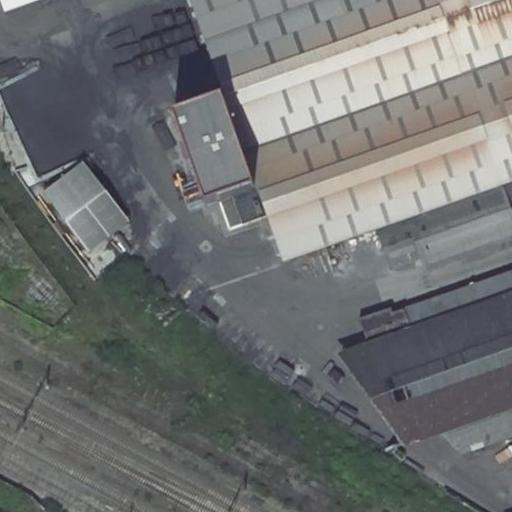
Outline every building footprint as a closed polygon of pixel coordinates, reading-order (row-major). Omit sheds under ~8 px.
[(374,228),(511,180),(511,0),(190,0),(282,260),(374,228)] [(85,259),(125,226),(74,164),(33,198),(85,259)] [(511,233),(511,180),(374,228),(389,267),(419,257),(422,265),(511,233)] [(125,259),(199,320),(216,300),(142,238),(125,259)] [(511,511),(511,267),(391,309),(389,304),(358,315),(370,347),(373,346),(442,432),(452,445),(462,454),(511,436),(511,511)] [(442,432),(373,346),(370,347),(337,359),(406,444),(442,432)]
